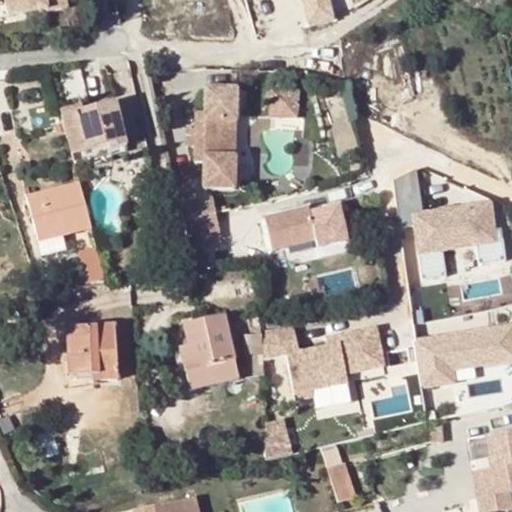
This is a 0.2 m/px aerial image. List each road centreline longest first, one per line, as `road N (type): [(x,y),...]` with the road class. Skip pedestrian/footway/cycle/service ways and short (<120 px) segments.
road 1 (unknown): [(140,54),(190,280),(177,290),(72,304)]
road 2 (residential): [(106,38),(140,54),(333,39),(387,0)]
